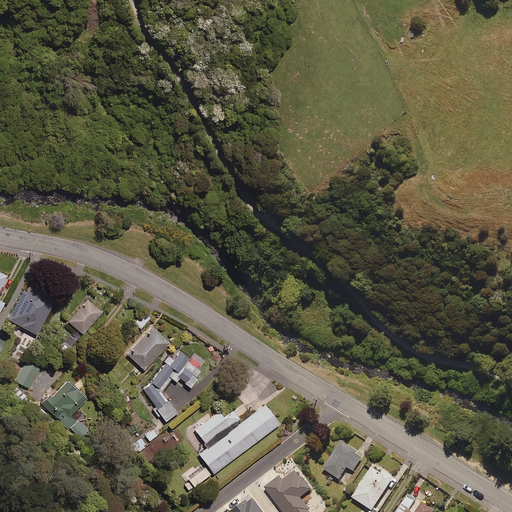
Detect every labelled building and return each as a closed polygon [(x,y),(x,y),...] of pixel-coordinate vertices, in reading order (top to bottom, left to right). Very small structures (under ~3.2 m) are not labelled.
[(8,320),(10,321),(36,335),(55,302),(45,296),(47,293),(30,284),(26,291),(24,290),(8,320)] [(102,313),(87,300),(68,322),(83,335),(102,313)] [(66,322),(57,314),(53,319),(62,327),(66,322)] [(149,319),(145,316),(136,325),(141,329),(149,319)] [(170,343),(152,327),(126,354),(144,371),(170,343)] [(191,388),(198,379),(196,377),(201,372),(187,361),(189,359),(185,356),(180,352),(174,360),(169,355),(163,362),(166,364),(151,383),(143,389),(156,407),(152,410),(158,418),(160,416),(165,423),(178,414),(162,391),(172,379),(177,383),(180,379),(191,388)] [(26,361),(15,382),(29,389),(40,368),(26,361)] [(88,403),(67,382),(44,406),(68,429),(70,428),(81,439),(89,430),(78,419),(83,414),(80,411),(88,403)] [(26,397),(19,390),(13,397),(20,403),(26,397)] [(192,428),(204,445),(194,452),(211,475),(282,422),(264,399),(241,416),(234,406),(223,414),(219,408),(192,428)] [(49,414),(41,407),(36,412),(44,420),(49,414)] [(157,436),(153,430),(145,436),(150,442),(157,436)] [(127,447),(132,455),(146,445),(141,437),(127,447)] [(364,457),(343,442),(324,470),(340,481),(349,469),(354,472),(364,457)] [(210,475),(205,468),(183,485),(189,492),(210,475)] [(379,511),(375,509),(395,479),(383,472),(382,474),(373,469),(353,499),(371,510),(369,511),(379,511)] [(313,491),(298,471),(284,482),(281,477),(266,489),(283,511),(310,511),(301,500),(313,491)] [(435,511),(436,511),(410,494),(397,511),(435,511)] [(262,511),(252,498),(234,511),(262,511)]
